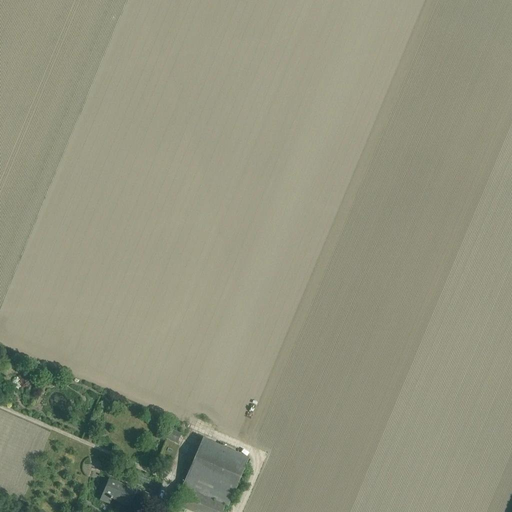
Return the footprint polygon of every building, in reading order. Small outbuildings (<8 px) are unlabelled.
[(42,372),(45,384),(55,381),(52,369),(42,372)] [(168,432),(165,439),(176,444),(179,436),(168,432)] [(227,506),(247,459),(201,439),(181,487),(182,487),(224,505),(227,506)] [(146,478),(136,474),(134,478),(148,484),(150,479),(146,478)] [(144,501),(148,494),(129,486),(128,487),(108,479),(99,500),(108,504),(110,499),(128,507),(133,497),(144,501)] [(190,511),(221,511),(224,505),(182,487),(175,505),(190,511)]
